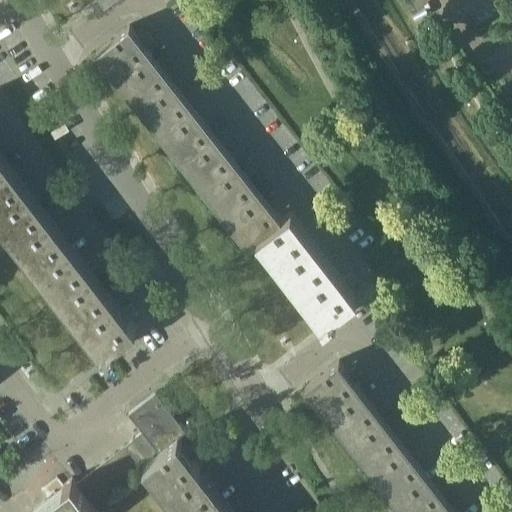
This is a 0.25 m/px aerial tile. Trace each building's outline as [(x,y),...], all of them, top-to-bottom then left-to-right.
[(130,24),(96,51),(97,53),(100,50),(251,244),(252,243),(258,238),(262,236),(263,237),(326,318),(323,321),(324,323),(325,324),(338,314),(336,311),(357,294),(351,286),(358,279),(352,271),(344,277),(340,280),(288,215),(293,211),(291,210),(281,218),(275,210),(271,213),(265,205),(149,57),(153,54),(153,53),(146,45),(154,39),(147,30),(139,36),(130,24)] [(0,213),(105,350),(102,352),(104,355),(117,345),(115,343),(137,326),(128,315),(136,309),(129,300),(121,306),(117,309),(112,302),(39,208),(0,158),(0,213)] [(339,360),(305,386),(306,388),(309,385),(408,511),(451,511),(358,392),(362,389),(355,380),(363,374),(356,365),(348,371),(339,360)] [(156,391),(129,412),(143,430),(159,451),(178,436),(186,430),(157,392),(156,391)] [(143,430),(133,438),(149,458),(159,451),(143,430)] [(149,458),(144,462),(145,463),(148,461),(150,463),(187,511),(231,511),(202,474),(197,468),(201,465),(198,461),(194,456),(202,450),(195,442),(188,448),(184,451),(178,444),(183,441),(178,436),(159,451),(149,458)] [(133,438),(124,445),(140,466),(144,462),(149,458),(133,438)] [(124,445),(115,452),(130,473),(140,466),(124,445)] [(115,452),(105,460),(121,480),(130,473),(115,452)] [(105,460),(96,467),(112,487),(121,480),(105,460)] [(96,467),(86,474),(102,495),(112,487),(96,467)] [(86,474),(76,482),(92,503),(102,495),(86,474)] [(91,511),(95,509),(97,511),(98,511),(99,511),(92,503),(76,482),(72,477),(71,478),(64,484),(55,490),(55,491),(58,495),(38,510),(35,511),(91,511)]
